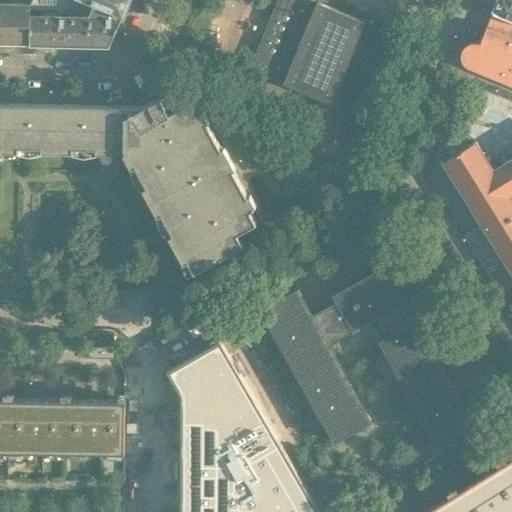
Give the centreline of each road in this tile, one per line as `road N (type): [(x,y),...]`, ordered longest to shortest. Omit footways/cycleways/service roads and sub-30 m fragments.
road 1 (residential): [(153,0),(122,74),(0,72)]
road 2 (residential): [(0,317),(146,319)]
road 3 (residential): [(439,30),(390,158)]
